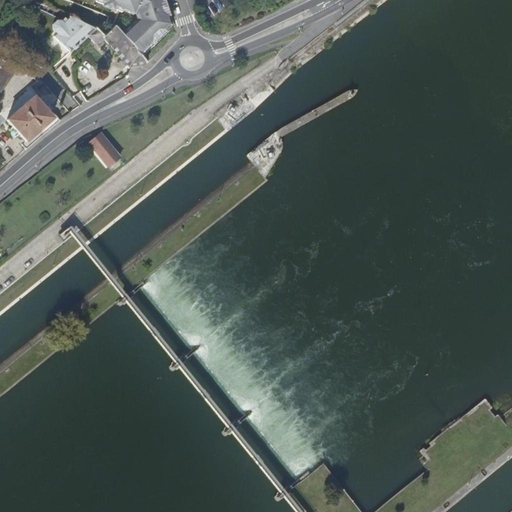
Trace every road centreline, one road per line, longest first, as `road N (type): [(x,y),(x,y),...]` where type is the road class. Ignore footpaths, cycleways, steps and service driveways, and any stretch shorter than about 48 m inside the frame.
road 1 (secondary): [(175,68),(61,134),(0,186)]
road 2 (secondary): [(335,0),(209,55)]
